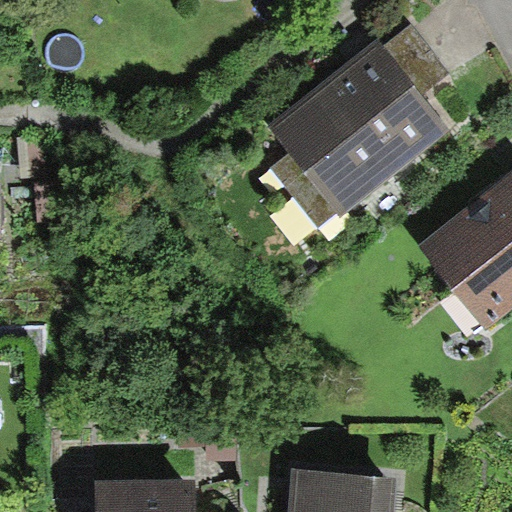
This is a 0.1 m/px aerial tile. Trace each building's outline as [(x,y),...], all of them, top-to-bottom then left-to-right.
[(348,209),(456,125),(387,36),(278,120),(299,147),(346,207),(348,209)] [(326,222),(346,207),(299,147),(279,162),(326,222)] [(493,319),(511,302),(511,170),(427,242),(493,319)] [(0,171),(0,271),(11,271),(8,171),(0,171)] [(302,461),(298,511),(406,511),(410,469),(302,461)] [(205,511),(205,474),(104,477),(105,511),(205,511)]
